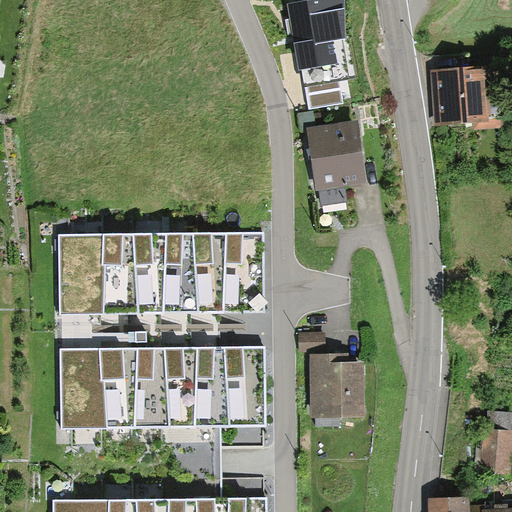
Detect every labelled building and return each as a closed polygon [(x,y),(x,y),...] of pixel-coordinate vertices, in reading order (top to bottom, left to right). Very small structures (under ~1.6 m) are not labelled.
[(342,41),(347,39),(344,0),(314,0),(286,5),(297,71),(303,70),(310,108),(342,103),(338,80),(349,78),(342,41)] [(435,72),(437,123),(477,121),(475,70),(435,72)] [(480,116),(480,129),(504,128),(504,115),(480,116)] [(356,119),(305,126),(314,190),(366,182),(356,119)] [(263,232),(59,235),(60,315),(264,311),(263,232)] [(299,332),(299,349),(321,349),(320,332),(299,332)] [(263,345),(59,347),(60,426),(264,424),(263,345)] [(312,418),(355,417),(354,360),(310,361),(312,418)] [(505,472),(507,431),(486,430),(484,471),(505,472)] [(263,511),(263,499),(49,501),(49,511),(263,511)] [(433,511),(511,511),(459,511),(459,499),(433,499),(433,511)]
